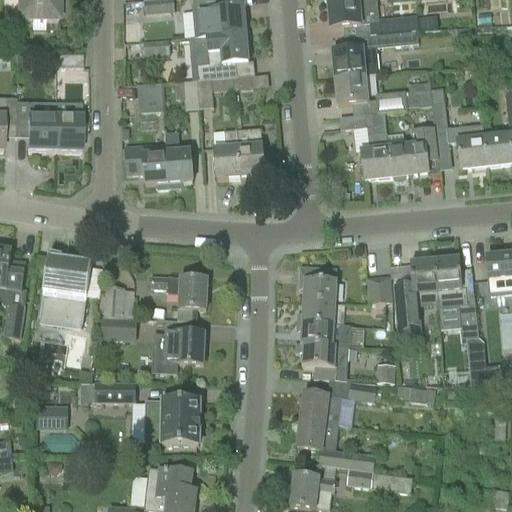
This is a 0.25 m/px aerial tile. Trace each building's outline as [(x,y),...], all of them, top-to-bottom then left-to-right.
[(57,26),(57,0),(18,0),(19,25),(57,26)] [(144,21),(174,18),(172,2),(143,5),(144,21)] [(193,44),(206,43),(245,39),(243,11),(224,13),(223,3),(192,6),(193,16),(191,16),(191,18),(197,17),(200,42),(193,42),(193,44)] [(372,3),(328,7),(330,34),(343,32),(344,44),(344,45),(400,40),(400,39),(418,37),(416,21),(378,25),(376,3),(372,3)] [(419,33),(435,33),(434,21),(419,21),(419,33)] [(201,61),(196,71),(197,86),(233,84),(237,83),(236,69),(242,68),(247,68),(245,39),(219,42),(206,43),(207,55),(208,60),(201,61)] [(335,84),(364,82),(378,80),(375,54),(401,51),(400,40),(344,45),(345,56),(332,58),(335,84)] [(144,62),(169,59),(168,46),(142,48),(144,62)] [(82,74),(82,61),(55,60),(54,73),(82,74)] [(237,83),(233,84),(233,95),(234,96),(253,95),(251,82),(237,83)] [(364,82),(335,84),(337,111),(351,110),(366,108),(364,82)] [(198,115),(213,114),(211,97),(233,95),(233,84),(197,86),(195,86),(198,115)] [(184,116),(198,115),(195,86),(191,87),(182,87),(183,104),(184,116)] [(182,87),(174,88),(175,105),(183,104),(182,87)] [(138,120),(162,118),(160,89),(136,91),(138,120)] [(408,98),(374,101),(375,108),(376,119),(384,118),(406,116),(406,113),(431,111),(430,96),(408,98)] [(14,136),(15,108),(15,104),(0,103),(0,157),(2,157),(2,136),(14,136)] [(15,108),(14,136),(27,136),(27,158),(53,158),(54,109),(15,108)] [(54,109),(53,158),(79,158),(80,109),(54,109)] [(446,134),(443,110),(431,111),(434,134),(436,151),(448,150),(447,148),(457,147),(460,176),(487,173),(484,144),(482,130),(446,134)] [(352,122),(339,123),(340,136),(352,135),(366,134),(369,156),(361,157),(364,187),(391,184),(388,155),(386,141),(384,118),(376,119),(367,120),(367,121),(352,122)] [(403,153),(388,155),(391,184),(392,184),(393,185),(394,186),(395,187),(396,187),(398,187),(399,187),(400,187),(401,187),(402,186),(403,185),(404,184),(404,182),(410,182),(418,181),(428,180),(427,168),(437,167),(436,151),(434,134),(415,136),(411,137),(413,152),(403,153)] [(240,189),(255,188),(255,182),(264,182),(262,161),(260,135),(236,137),(240,184),(240,189)] [(216,185),(240,184),(236,137),(224,138),(225,154),(214,155),(216,185)] [(179,157),(177,139),(164,140),(165,152),(166,161),(168,195),(179,194),(182,191),(182,188),(192,187),(190,156),(179,157)] [(487,173),(511,170),(511,154),(510,141),(509,141),(509,142),(484,144),(487,173)] [(168,195),(166,161),(165,152),(125,154),(127,179),(143,179),(144,191),(155,190),(155,193),(158,196),(168,195)] [(332,192),(331,206),(348,207),(349,199),(345,198),(345,193),(332,192)] [(6,256),(5,253),(0,252),(0,305),(3,309),(7,310),(2,343),(19,346),(26,296),(21,295),(24,270),(9,267),(11,257),(6,256)] [(44,282),(38,326),(39,326),(39,330),(80,336),(80,332),(82,332),(84,320),(91,268),(76,266),(69,265),(62,264),(63,261),(49,259),(49,262),(47,262),(44,282)] [(511,259),(486,262),(488,282),(488,286),(489,300),(511,298),(511,259)] [(459,264),(434,266),(437,297),(438,311),(438,314),(440,336),(459,335),(460,346),(466,345),(478,344),(475,311),(474,311),(471,275),(460,276),(459,264)] [(411,289),(393,291),(397,346),(421,344),(418,313),(438,311),(437,297),(434,266),(417,268),(409,269),(411,288),(411,289)] [(300,273),(299,294),(304,295),(303,307),(334,309),(335,295),(336,275),(300,273)] [(205,316),(207,285),(151,283),(151,294),(166,295),(166,299),(179,300),(178,314),(205,316)] [(390,283),(378,284),(380,309),(391,308),(390,283)] [(378,284),(366,285),(368,310),(380,309),(378,284)] [(133,324),(133,294),(104,293),(104,298),(99,298),(97,318),(103,318),(103,323),(133,324)] [(297,319),(297,328),(333,330),(334,309),(303,307),(302,319),(297,319)] [(134,346),(134,326),(100,325),(99,344),(134,346)] [(297,328),(296,337),(301,337),(300,349),(300,350),(334,352),(334,353),(348,353),(349,331),(333,331),(333,330),(297,328)] [(203,370),(204,340),(165,338),(165,345),(161,345),(159,379),(176,380),(177,369),(203,370)] [(478,344),(466,345),(470,394),(498,393),(497,374),(484,375),(482,348),(478,344)] [(295,349),(295,359),(303,359),(302,372),(314,373),(313,385),(328,386),(346,387),(348,353),(334,353),(334,352),(300,350),(300,349),(295,349)] [(6,369),(4,386),(15,388),(17,371),(6,369)] [(376,370),(375,389),(393,390),(394,371),(376,370)] [(93,377),(79,375),(81,389),(92,389),(93,377)] [(101,389),(101,380),(93,380),(93,388),(101,389)] [(134,409),(134,390),(92,389),(81,389),(80,408),(95,409),(134,409)] [(349,390),(347,405),(374,408),(376,393),(349,390)] [(395,391),(394,401),(402,402),(402,406),(433,409),(435,395),(395,391)] [(483,397),(483,407),(485,407),(485,416),(494,416),(493,445),(504,445),(505,413),(502,413),(503,397),(483,397)] [(303,399),(300,427),(338,431),(341,405),(328,404),(328,402),(323,402),(303,399)] [(198,423),(199,408),(163,407),(163,408),(146,408),(145,424),(145,448),(150,448),(157,449),(162,448),(162,450),(198,451),(198,435),(199,435),(199,423),(198,423)] [(36,413),(35,436),(57,436),(57,413),(36,413)] [(300,427),(296,454),(320,457),(318,471),(337,473),(348,475),(373,478),(374,463),(334,457),(338,431),(300,427)] [(48,468),(48,481),(56,481),(62,476),(62,468),(48,468)] [(147,474),(143,511),(193,511),(195,496),(189,496),(191,478),(160,474),(160,476),(152,475),(147,474)] [(348,475),(345,492),(410,500),(412,484),(373,478),(348,475)] [(293,480),(289,511),(292,511),(328,511),(331,499),(334,499),(335,486),(319,484),(313,483),(293,480)] [(495,495),(491,511),(506,511),(509,498),(495,495)]
